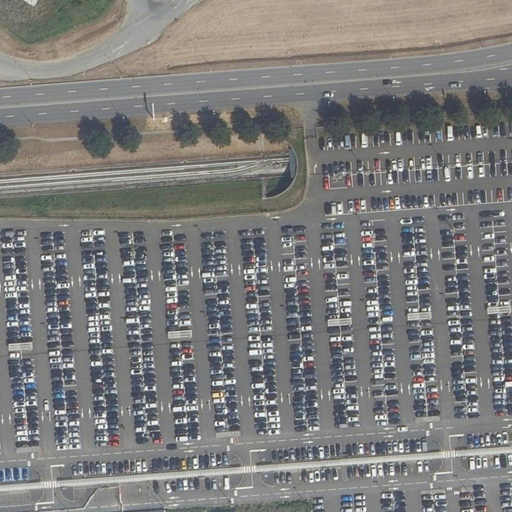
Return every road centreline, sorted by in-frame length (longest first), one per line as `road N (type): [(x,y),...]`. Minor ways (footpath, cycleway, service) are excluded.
road 1 (tertiary): [(511,54),(0,98)]
road 2 (tertiary): [(0,117),(490,79)]
